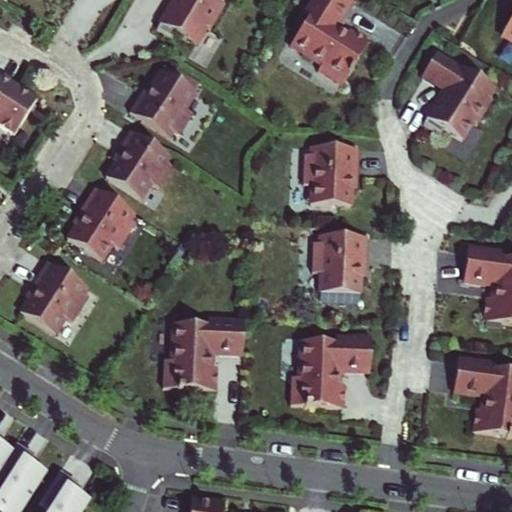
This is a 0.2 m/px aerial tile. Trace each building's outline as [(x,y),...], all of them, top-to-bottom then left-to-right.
[(218,8),(222,0),(168,0),(173,2),(153,35),(170,45),(173,40),(192,51),(203,33),(207,36),(222,10),(218,8)] [(340,87),(368,42),(348,29),(345,35),(334,28),(350,2),(347,0),(311,0),(303,15),(307,17),(289,47),(320,66),(316,72),(340,87)] [(511,42),(511,19),(502,37),(511,42)] [(496,92),(438,56),(422,81),(445,95),(425,128),(442,138),(445,133),(464,144),(475,126),(479,129),(494,104),(490,101),(496,92)] [(194,95),(160,73),(143,99),(139,97),(128,115),(169,141),(173,135),(178,137),(191,116),(184,112),(194,95)] [(0,117),(16,91),(0,80),(0,117)] [(35,103),(16,91),(0,117),(0,130),(12,138),(35,103)] [(177,163),(136,137),(124,155),(128,158),(111,184),(146,206),(156,189),(163,194),(177,173),(173,170),(177,163)] [(357,151),(308,149),(308,157),(303,157),(302,187),(310,187),(309,207),(350,208),(351,181),(355,182),(357,151)] [(135,217),(94,191),(78,216),(82,219),(67,242),(102,264),(112,247),(119,252),(135,226),(131,224),(135,217)] [(365,239),(316,237),(316,245),(312,245),(310,275),(318,275),(318,295),(358,297),(360,269),(364,270),(365,239)] [(511,261),(501,260),(502,255),(467,250),(462,284),(493,288),(491,300),(485,299),(482,323),(511,326),(511,261)] [(88,291),(47,265),(31,290),(35,293),(20,316),(54,337),(65,321),(72,325),(88,300),(84,298),(88,291)] [(241,355),(243,321),(207,319),(207,324),(172,323),(170,360),(163,359),(162,387),(215,390),(216,366),(210,365),(210,353),(241,355)] [(367,360),(368,326),(333,325),(333,330),(298,328),(296,365),(289,365),(288,393),(341,395),(342,371),(336,371),(336,359),(367,360)] [(511,373),(491,371),(492,366),(456,361),(452,395),(482,399),(481,411),(475,410),(471,434),(511,439),(511,373)] [(39,447),(39,433),(21,434),(21,448),(39,447)] [(0,469),(10,454),(0,447),(0,469)] [(31,459),(14,448),(10,454),(0,469),(0,482),(7,487),(0,498),(0,511),(20,511),(44,476),(27,465),(31,459)] [(75,487),(57,476),(38,507),(46,511),(81,511),(87,503),(71,493),(75,487)]
